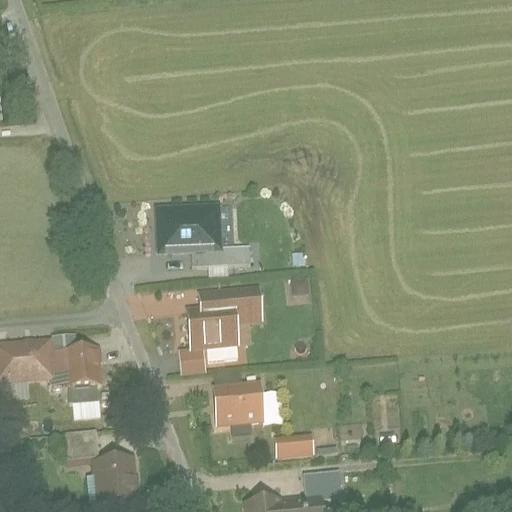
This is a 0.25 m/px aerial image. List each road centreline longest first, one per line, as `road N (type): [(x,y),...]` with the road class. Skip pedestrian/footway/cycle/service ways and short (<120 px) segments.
road 1 (residential): [(11,0),(126,312)]
road 2 (residential): [(126,312),(194,511)]
road 3 (residential): [(126,312),(0,325)]
